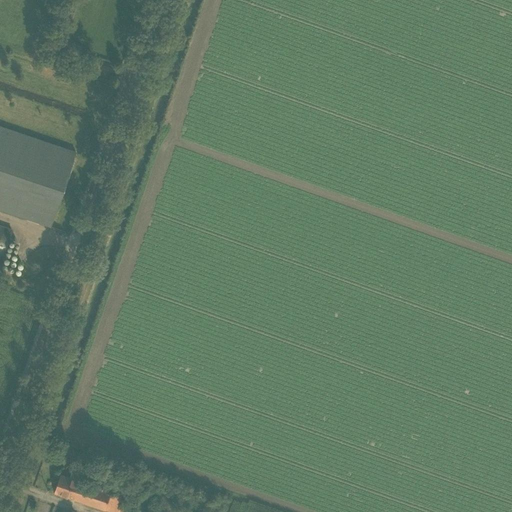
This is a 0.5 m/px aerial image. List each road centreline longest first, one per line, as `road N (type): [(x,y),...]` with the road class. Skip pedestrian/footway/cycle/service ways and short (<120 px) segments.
road 1 (tertiary): [(0,490),(165,0)]
road 2 (track): [(279,511),(9,416)]
